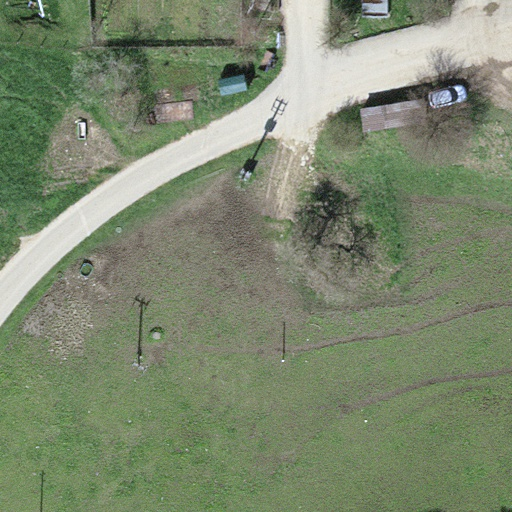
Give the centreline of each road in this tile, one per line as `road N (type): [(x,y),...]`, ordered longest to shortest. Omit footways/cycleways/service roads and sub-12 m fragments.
road 1 (unclassified): [(0,318),(59,238),(289,104)]
road 2 (unclassified): [(289,104),(511,33)]
